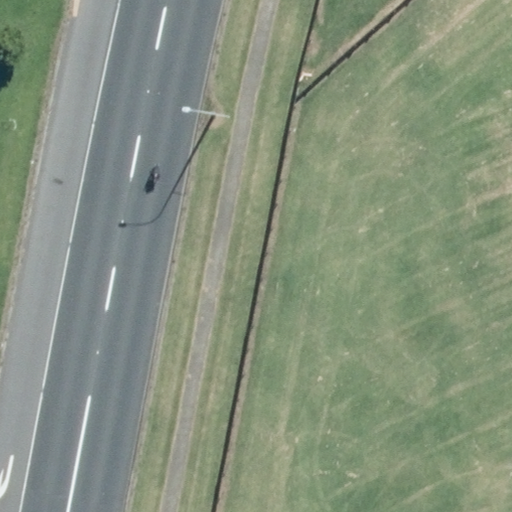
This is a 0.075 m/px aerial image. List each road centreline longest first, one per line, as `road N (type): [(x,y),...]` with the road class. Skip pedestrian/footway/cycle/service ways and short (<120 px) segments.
road 1 (primary): [(169,0),(65,511)]
road 2 (primary): [(103,0),(0,505)]
